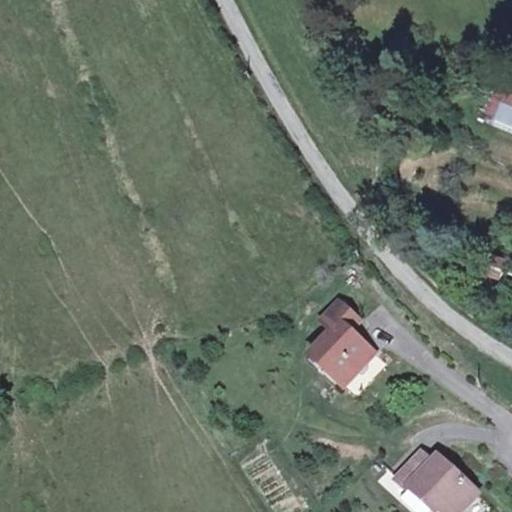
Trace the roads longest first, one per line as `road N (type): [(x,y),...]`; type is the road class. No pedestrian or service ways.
road 1 (unclassified): [(224,0),(252,60),(363,231),(450,319),(511,356)]
road 2 (residential): [(402,339),(511,423)]
